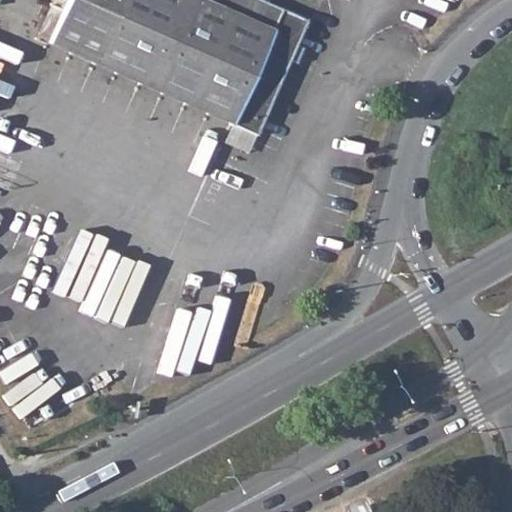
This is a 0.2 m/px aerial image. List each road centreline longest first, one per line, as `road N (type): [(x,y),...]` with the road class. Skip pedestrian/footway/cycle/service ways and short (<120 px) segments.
road 1 (unknown): [(383,0),(270,226),(253,241),(201,240),(48,169)]
road 2 (primary): [(204,511),(484,350)]
road 3 (primary): [(317,365),(47,511)]
road 4 (primary): [(266,511),(511,387)]
road 5 (unclassified): [(511,12),(439,82),(417,125),(405,193)]
road 6 (unclassified): [(405,193),(376,267),(319,338),(317,365)]
road 7 (primary): [(447,290),(317,365)]
